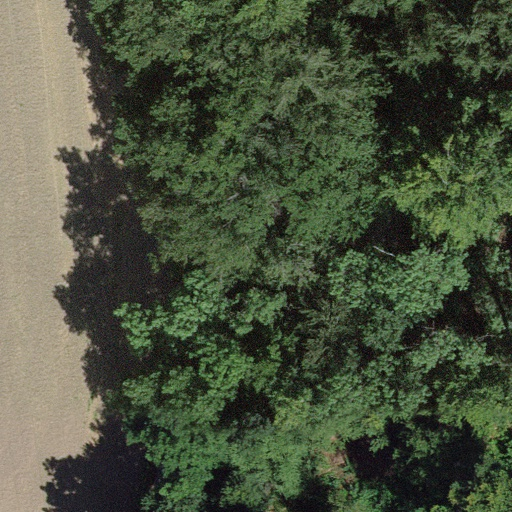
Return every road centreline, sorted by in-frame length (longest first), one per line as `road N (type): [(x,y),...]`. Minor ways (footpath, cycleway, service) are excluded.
road 1 (track): [(231,233),(369,221),(426,286),(482,511)]
road 2 (track): [(171,511),(231,233)]
road 3 (track): [(187,0),(231,233)]
road 4 (track): [(369,221),(446,92),(511,76)]
